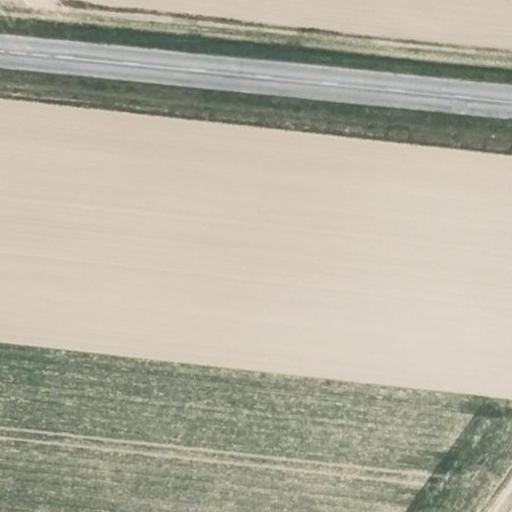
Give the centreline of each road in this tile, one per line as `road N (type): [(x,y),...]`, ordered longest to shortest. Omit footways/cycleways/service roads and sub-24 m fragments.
road 1 (tertiary): [(0,48),(511,101)]
road 2 (unknown): [(511,78),(0,31)]
road 3 (track): [(0,87),(511,133)]
